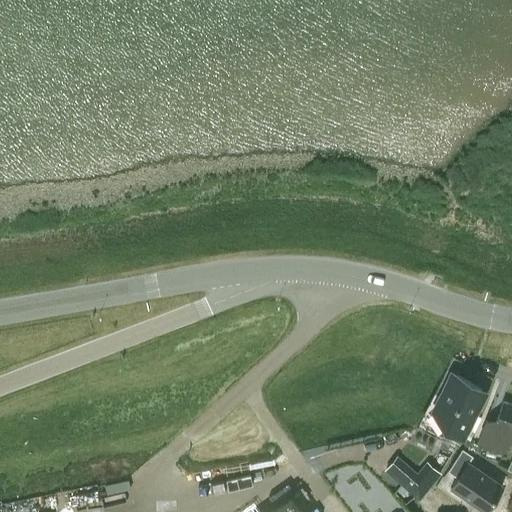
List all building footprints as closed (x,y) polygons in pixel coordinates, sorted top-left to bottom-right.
[(450,370),(421,420),(426,423),(442,431),(443,429),(460,438),(474,411),(470,409),(482,386),(455,372),(450,369),(450,370)] [(511,441),(511,402),(504,399),(496,421),(486,417),(478,438),(506,448),(509,441),(511,441)] [(462,447),(447,469),(448,470),(448,469),(457,476),(450,486),(486,509),(502,484),(468,461),(472,455),(473,455),(462,447)] [(395,454),(385,466),(420,496),(441,472),(429,462),(418,475),(395,454)] [(300,511),(290,497),(269,511),(300,511)]
